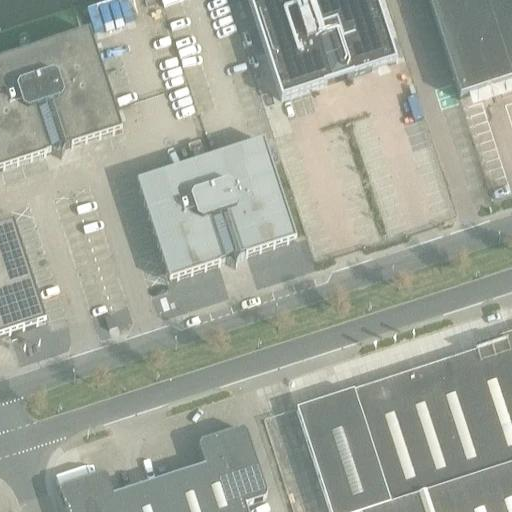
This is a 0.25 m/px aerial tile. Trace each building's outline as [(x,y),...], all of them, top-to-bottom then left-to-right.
[(248,0),(282,103),(395,66),(373,0),(248,0)] [(511,0),(426,0),(460,102),(511,85),(511,0)] [(90,35),(0,64),(0,174),(46,159),(51,157),(61,162),(66,152),(71,150),(71,151),(122,134),(115,111),(90,35)] [(214,161),(173,174),(137,186),(139,194),(169,286),(220,269),(225,267),(235,272),(240,262),(245,260),(245,261),(296,244),(294,237),(264,145),(214,161)] [(14,226),(0,230),(0,340),(46,326),(14,226)] [(511,511),(511,343),(354,395),(359,412),(302,431),(328,511),(511,511)] [(246,435),(242,433),(201,446),(199,451),(205,470),(113,500),(107,480),(103,478),(62,492),(59,496),(64,511),(245,511),(245,510),(265,503),(267,499),(246,435)]
